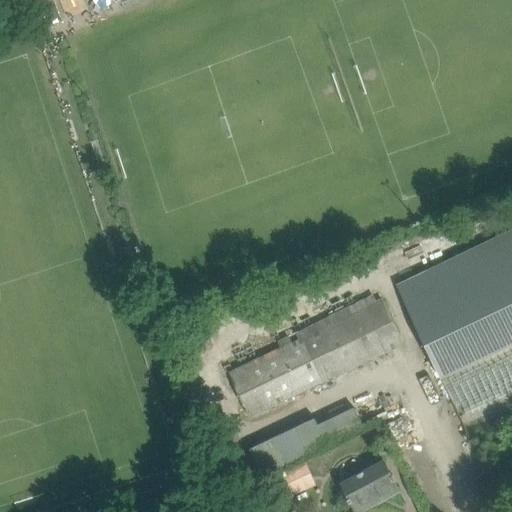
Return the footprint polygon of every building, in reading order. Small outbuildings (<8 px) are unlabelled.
[(48,0),(54,12),(60,10),(55,0),(48,0)] [(54,12),(49,14),(52,21),(63,17),(60,10),(54,12)] [(511,227),(396,283),(409,309),(432,358),(440,376),(511,341),(511,227)] [(383,298),(258,357),(228,371),(249,416),(254,413),(404,342),(383,298)] [(318,418),(250,451),(264,480),(370,428),(360,408),(322,426),(318,418)] [(341,481),(348,496),(357,511),(358,511),(357,510),(376,500),(377,503),(400,491),(383,459),(341,481)] [(300,464),(280,473),(290,496),(311,486),(300,464)] [(238,511),(288,511),(283,496),(238,511)]
